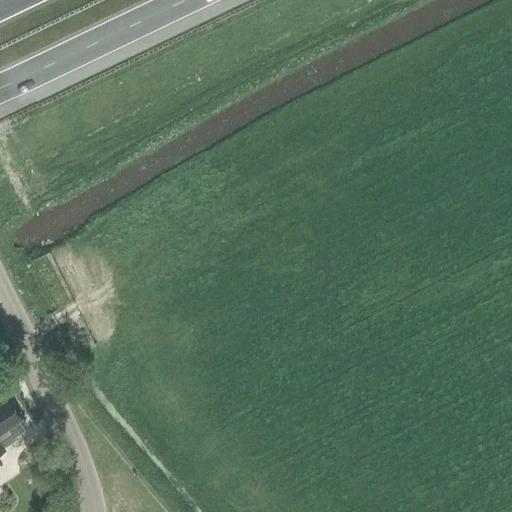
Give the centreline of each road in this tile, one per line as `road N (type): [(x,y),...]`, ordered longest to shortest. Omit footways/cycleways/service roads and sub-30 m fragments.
road 1 (secondary): [(96,511),(87,466),(0,289)]
road 2 (motorway): [(0,90),(187,0)]
